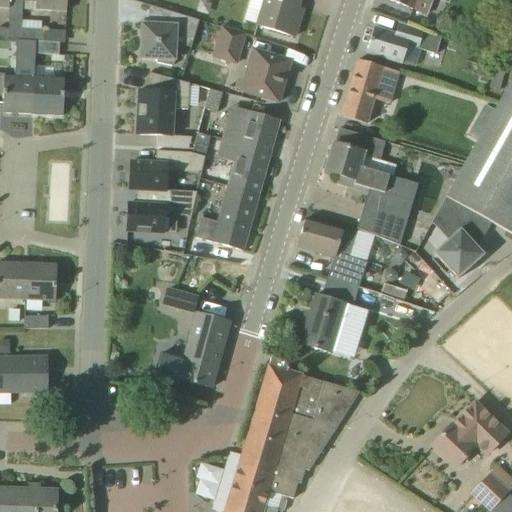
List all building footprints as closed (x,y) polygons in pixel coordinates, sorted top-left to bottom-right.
[(0,0),(0,8),(8,9),(8,0),(0,0)] [(66,12),(66,0),(35,0),(35,10),(66,12)] [(294,37),(299,20),(294,18),(299,0),(263,0),(256,26),(294,37)] [(386,0),(413,10),(427,15),(432,0),(386,0)] [(190,48),(198,21),(143,4),(142,5),(148,7),(148,25),(141,25),(140,59),(156,60),(156,64),(172,67),(173,60),(174,47),(190,48)] [(19,41),(20,29),(21,18),(9,17),(8,40),(12,41),(19,41)] [(495,58),(506,62),(511,48),(511,18),(507,31),(495,58)] [(417,49),(422,32),(398,23),(394,34),(373,28),(366,53),(400,65),(406,45),(417,49)] [(235,64),(244,35),(221,28),(212,57),(235,64)] [(43,42),(43,30),(20,29),(19,41),(35,42),(43,42)] [(475,37),(467,34),(457,39),(454,45),(469,51),(475,37)] [(32,115),(33,67),(34,43),(14,42),(13,78),(4,77),(4,75),(0,74),(0,89),(2,90),(1,114),(32,115)] [(35,42),(35,55),(58,56),(59,43),(43,42),(35,42)] [(278,103),(291,61),(252,50),(240,91),(278,103)] [(389,105),(399,73),(357,60),(340,117),(364,124),(372,100),(389,105)] [(62,116),(64,80),(52,79),(52,68),(33,67),(32,115),(62,116)] [(492,68),(486,90),(497,93),(503,71),(492,68)] [(188,84),(148,74),(144,91),(138,91),(135,135),(172,137),(173,109),(187,110),(188,84)] [(511,80),(446,197),(490,222),(511,234),(511,80)] [(206,99),(204,109),(217,113),(219,103),(206,99)] [(267,165),(279,121),(248,113),(244,127),(227,122),(218,151),(267,165)] [(378,161),(383,142),(338,129),(334,145),(332,144),(324,172),(340,176),(338,181),(368,189),(356,229),(398,246),(417,185),(360,168),(364,157),(378,161)] [(189,146),(206,151),(209,141),(192,136),(189,146)] [(255,208),(267,165),(218,151),(217,158),(234,163),(224,199),(255,208)] [(128,195),(136,195),(136,194),(165,196),(165,195),(166,176),(200,178),(203,161),(189,157),(155,156),(154,168),(130,166),(128,195)] [(196,197),(165,195),(165,196),(136,194),(136,195),(138,196),(137,208),(135,208),(135,209),(128,208),(126,236),(163,238),(163,220),(191,221),(196,197)] [(490,222),(446,197),(436,214),(453,233),(432,252),(458,279),(484,254),(476,246),(490,222)] [(242,252),(255,208),(224,199),(217,223),(201,218),(196,239),(242,252)] [(358,288),(366,263),(348,257),(355,235),(305,219),(296,248),(333,259),(327,278),(358,288)] [(395,250),(393,255),(395,259),(399,261),(404,260),(406,255),(405,250),(400,249),(395,250)] [(0,299),(24,301),(26,264),(0,263),(0,299)] [(55,302),(56,266),(26,264),(24,301),(55,302)] [(403,301),(406,292),(383,284),(380,294),(403,301)] [(192,313),(196,298),(167,290),(163,305),(192,313)] [(349,358),(363,310),(315,296),(307,321),(303,320),(296,343),(349,358)] [(8,311),(8,325),(20,324),(20,311),(8,311)] [(211,389),(229,323),(195,314),(183,359),(162,354),(154,381),(177,387),(179,380),(211,389)] [(23,330),(47,329),(47,317),(24,317),(23,330)] [(10,339),(0,339),(0,355),(10,356),(10,339)] [(10,394),(11,394),(46,393),(45,357),(10,358),(10,394)] [(0,393),(10,394),(10,358),(0,358),(0,393)] [(308,472),(359,393),(285,371),(287,363),(271,358),(268,366),(267,368),(268,368),(263,382),(263,384),(260,394),(259,395),(260,395),(257,405),(256,405),(256,407),(253,417),(252,418),(253,418),(250,428),(249,428),(249,430),(246,440),(245,441),(246,441),(242,456),(241,456),(238,466),(239,466),(224,511),(276,511),(277,511),(278,511),(282,511),(286,498),(292,500),(297,484),(300,484),(304,471),(308,472)] [(507,435),(474,404),(452,427),(451,426),(431,447),(453,469),(474,447),(485,458),(507,435)] [(488,474),(469,494),(487,511),(489,511),(507,493),(488,474)] [(0,511),(55,511),(56,492),(0,489),(0,511)]
